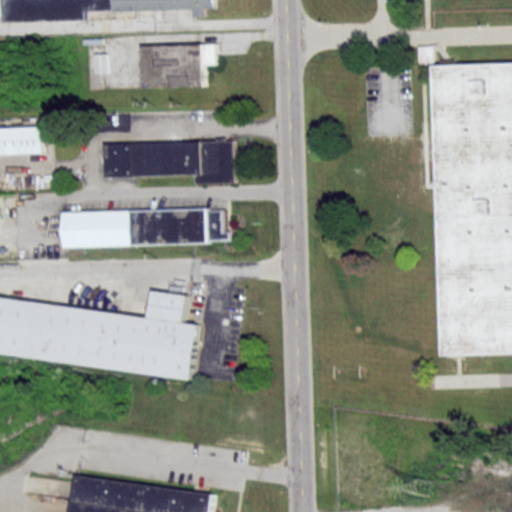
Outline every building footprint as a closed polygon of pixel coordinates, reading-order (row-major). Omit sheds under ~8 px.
[(8,20),(7,0),(217,0),(217,7),(209,7),(209,15),(196,15),(195,8),(90,10),(90,18),(8,20)] [(145,45),(219,43),(219,63),(208,63),(209,84),(146,86),(145,45)] [(439,64),(511,61),(511,351),(449,353),(445,213),(406,214),(406,234),(380,235),(379,191),(364,191),(363,158),(380,158),(380,155),(403,155),(404,167),(410,167),(410,163),(437,162),(437,165),(442,165),(439,64)] [(0,125),(0,153),(47,152),(46,124),(0,125)] [(109,142),(237,139),(237,182),(198,183),(198,173),(110,175),(109,142)] [(68,248),(67,213),(225,210),(225,231),(233,231),(234,240),(211,241),(211,245),(68,248)] [(0,352),(196,379),(204,325),(187,323),(191,295),(155,290),(152,318),(0,297),(0,352)] [(73,511),(79,473),(217,494),(214,511),(73,511)]
